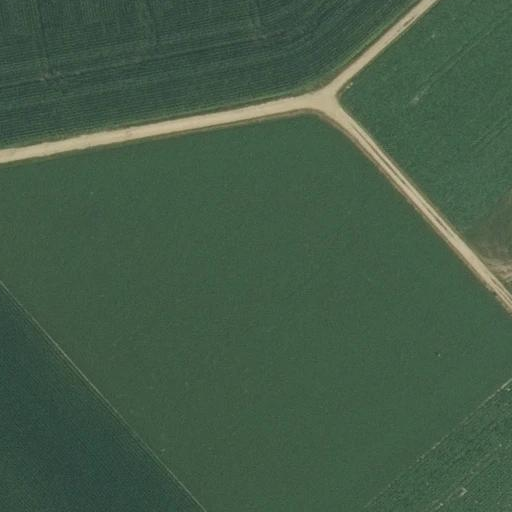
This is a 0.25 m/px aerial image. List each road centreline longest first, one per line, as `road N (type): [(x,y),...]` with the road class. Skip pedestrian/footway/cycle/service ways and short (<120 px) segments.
road 1 (track): [(0,158),(326,100),(428,0)]
road 2 (track): [(326,100),(511,302)]
